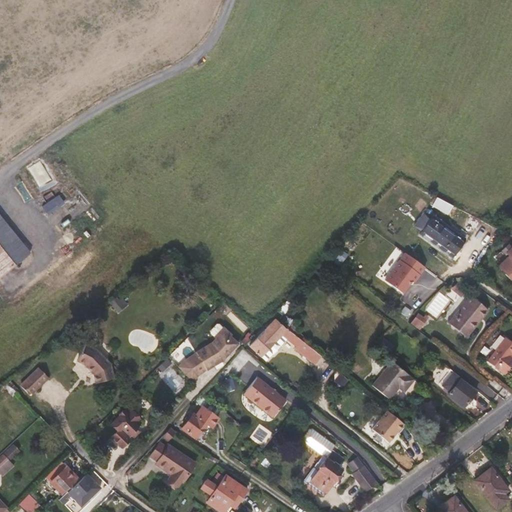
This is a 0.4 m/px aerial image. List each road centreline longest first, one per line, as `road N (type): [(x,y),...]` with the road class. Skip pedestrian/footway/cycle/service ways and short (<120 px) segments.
road 1 (track): [(232,0),(191,64),(0,173)]
road 2 (residential): [(387,504),(511,406)]
